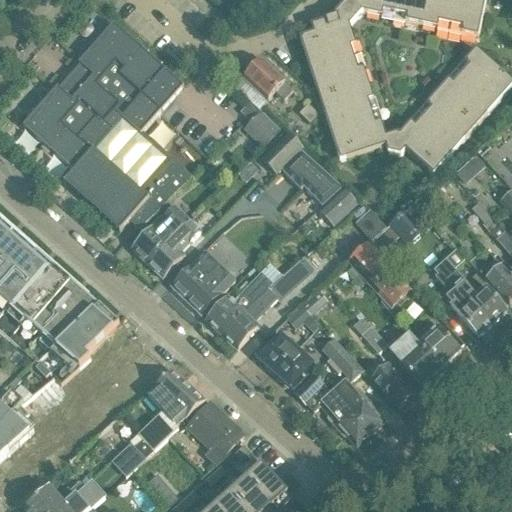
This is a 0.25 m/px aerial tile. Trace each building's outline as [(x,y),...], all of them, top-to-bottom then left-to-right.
[(511,90),(511,83),(477,52),(466,65),(470,69),(454,86),(450,82),(428,108),(432,111),(416,129),(412,125),(401,137),(400,136),(387,140),(382,124),(377,126),(370,104),(375,102),(365,70),(359,72),(352,50),(357,48),(351,28),(363,15),(383,19),(384,14),(407,19),(406,24),(439,31),(440,25),(463,30),(462,36),(479,39),(487,0),(350,0),(333,19),(334,21),(312,28),(315,36),(301,40),(341,164),(387,149),(389,155),(402,158),(406,153),(434,178),(511,90)] [(140,233),(192,181),(173,162),(172,163),(142,137),(185,89),(143,53),(144,52),(135,44),(134,45),(115,28),(80,66),(82,68),(60,92),(59,91),(25,130),(75,175),(64,186),(120,235),(131,224),(140,233)] [(261,63),(245,81),(269,104),(276,97),(285,105),(294,95),(286,87),(286,86),(261,63)] [(257,115),(249,107),(241,115),(249,123),(257,115)] [(311,127),(319,118),(310,109),(301,117),(311,127)] [(263,152),(281,134),(261,115),(244,133),(263,152)] [(262,164),(277,179),(304,152),(289,136),(262,164)] [(343,191),(303,154),(283,174),(301,193),(304,190),(323,209),(343,191)] [(439,190),(433,195),(447,210),(453,204),(439,190)] [(318,214),(331,228),(356,207),(343,192),(318,214)] [(511,195),(502,204),(511,215),(511,232),(508,236),(511,240),(511,195)] [(148,267),(190,224),(175,210),(163,223),(166,225),(158,233),(155,230),(133,253),(148,267)] [(390,227),(410,248),(426,233),(407,212),(390,227)] [(0,412),(13,398),(35,369),(56,350),(57,350),(67,340),(94,314),(99,310),(100,309),(100,308),(0,219),(0,412)] [(190,224),(148,267),(163,282),(185,260),(181,256),(201,235),(190,224)] [(506,235),(501,229),(493,237),(498,243),(511,258),(511,270),(510,272),(511,274),(511,240),(508,236),(507,235),(506,235)] [(383,260),(378,255),(377,254),(378,254),(370,246),(369,246),(349,265),(384,303),(381,305),(396,321),(404,314),(398,307),(413,293),(382,260),(383,260)] [(456,273),(460,269),(466,263),(457,253),(435,273),(439,277),(436,279),(446,291),(439,297),(440,301),(448,310),(451,310),(460,320),(460,322),(464,327),(466,327),(479,340),(491,329),(466,301),(467,300),(451,282),(458,276),(456,273)] [(220,270),(206,257),(195,269),(193,268),(171,290),(186,305),(187,304),(220,270)] [(493,278),(477,260),(470,266),(479,275),(488,285),(510,310),(511,307),(511,279),(503,269),(493,278)] [(304,262),(290,275),(300,285),(314,272),(304,262)] [(284,279),(278,274),(270,266),(261,275),(262,276),(274,287),(284,279)] [(220,270),(187,304),(202,319),(235,285),(220,270)] [(482,290),(488,285),(479,275),(473,281),(482,290)] [(222,339),(258,302),(269,292),(274,287),(262,276),(233,305),(229,301),(207,324),(222,339)] [(269,292),(278,301),(295,285),(287,276),(284,279),(274,287),(269,292)] [(479,299),(458,276),(451,282),(467,300),(466,301),(491,329),(508,314),(487,292),(479,299)] [(222,339),(237,353),(260,330),(256,326),(279,302),(278,301),(269,292),(258,302),(222,339)] [(318,296),(303,309),(313,319),(329,306),(319,295),(318,296)] [(67,340),(57,350),(56,350),(79,372),(81,370),(91,362),(88,358),(120,327),(107,316),(100,309),(99,310),(94,314),(67,340)] [(312,321),(313,319),(303,309),(287,323),(297,334),(312,321)] [(363,340),(364,340),(362,339),(372,330),(366,324),(364,326),(361,323),(354,330),(363,340)] [(91,362),(81,370),(117,410),(162,368),(120,327),(88,358),(91,362)] [(435,332),(430,327),(413,342),(418,348),(442,374),(462,356),(447,340),(438,330),(435,332)] [(364,340),(378,357),(388,349),(372,330),(362,339),(364,340)] [(274,377),(296,355),(278,338),(256,359),(265,367),(265,371),(268,375),(272,374),(274,377)] [(330,363),(343,351),(334,342),(321,354),(330,363)] [(442,374),(418,348),(413,342),(406,349),(404,347),(392,357),(400,365),(398,366),(412,380),(422,392),(442,374)] [(343,351),(330,363),(327,366),(339,379),(342,376),(352,386),(364,375),(343,351)] [(296,355),(274,377),(277,379),(276,382),(281,386),(284,385),(292,393),(315,371),(296,355)] [(41,365),(36,370),(46,380),(51,376),(41,365)] [(390,368),(373,383),(399,412),(416,397),(390,368)] [(176,437),(180,433),(176,430),(185,422),(186,422),(206,404),(173,375),(147,398),(163,415),(130,445),(135,451),(146,463),(169,443),(176,437)] [(351,416),(332,398),(313,380),(296,396),(315,416),(320,411),(321,408),(340,430),(339,433),(344,439),(347,438),(357,449),(371,437),(351,416)] [(365,406),(352,392),(346,386),(332,398),(351,416),(371,437),(383,426),(373,415),(374,412),(369,405),(365,406)] [(0,434),(21,411),(24,407),(13,398),(0,412),(0,434)] [(217,472),(245,442),(239,436),(240,435),(210,408),(189,432),(213,452),(205,461),(217,472)] [(0,464),(34,434),(22,424),(28,417),(21,411),(0,434),(0,464)] [(34,434),(0,464),(0,498),(17,511),(19,511),(45,489),(66,470),(34,434)] [(176,437),(169,443),(178,451),(185,445),(176,437)] [(245,448),(236,455),(242,462),(250,455),(245,448)] [(137,471),(146,463),(135,451),(126,459),(137,471)] [(262,469),(246,483),(272,511),(285,511),(294,504),(262,469)] [(220,470),(213,476),(218,482),(225,476),(220,470)] [(213,476),(206,482),(211,488),(218,482),(213,476)] [(473,511),(494,495),(477,476),(457,494),(473,511)] [(292,497),(301,490),(292,479),(284,486),(292,497)] [(155,480),(148,486),(154,492),(161,486),(155,480)] [(272,511),(246,483),(231,497),(244,511),(272,511)] [(86,490),(60,511),(75,511),(98,491),(92,484),(86,490)] [(60,511),(86,490),(84,488),(81,485),(71,493),(68,491),(59,499),(51,490),(26,511),(60,511)] [(161,486),(154,492),(159,498),(166,492),(161,486)] [(166,492),(159,498),(164,504),(171,498),(166,492)] [(190,497),(182,503),(188,509),(195,503),(190,497)] [(244,511),(231,497),(216,510),(217,511),(244,511)] [(171,498),(164,504),(169,510),(176,503),(171,498)] [(182,503),(175,509),(177,511),(184,511),(188,509),(182,503)]
